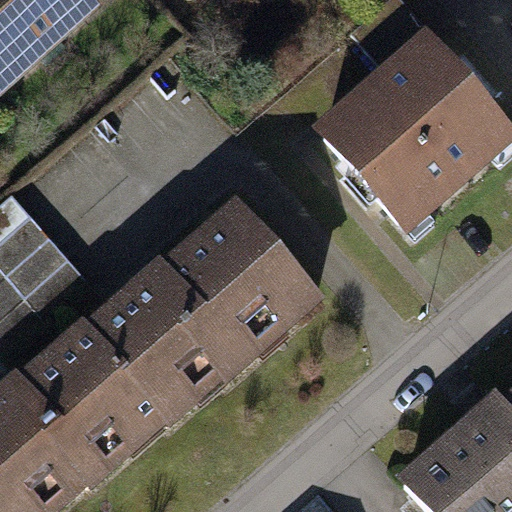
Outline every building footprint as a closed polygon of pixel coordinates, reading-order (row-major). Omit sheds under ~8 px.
[(123,10),(114,0),(0,0),(0,101),(7,110),(123,10)] [(511,151),(511,133),(437,48),(328,143),(412,239),(511,151)] [(0,195),(0,269),(39,313),(86,271),(10,187),(0,195)] [(325,301),(242,202),(91,327),(174,427),(325,301)] [(0,347),(39,313),(0,269),(0,347)] [(71,511),(174,427),(91,327),(0,402),(0,511),(71,511)] [(511,511),(511,398),(509,395),(408,482),(433,511),(511,511)]
